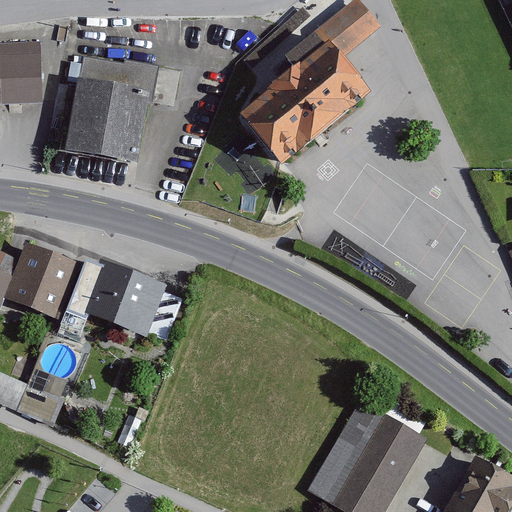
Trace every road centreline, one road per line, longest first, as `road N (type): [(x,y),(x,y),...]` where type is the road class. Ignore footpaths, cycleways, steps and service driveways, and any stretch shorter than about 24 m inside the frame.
road 1 (secondary): [(0,194),(134,221),(251,264),(383,336),(511,431)]
road 2 (residential): [(199,511),(0,420)]
